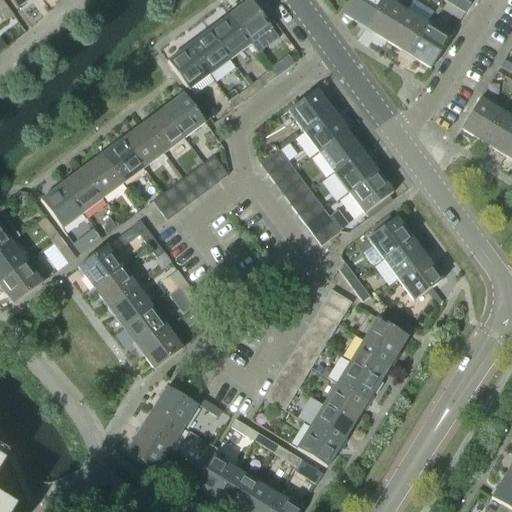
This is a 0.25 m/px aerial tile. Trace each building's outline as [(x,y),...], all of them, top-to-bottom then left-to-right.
[(28,0),(8,0),(15,9),(28,0)] [(352,0),(343,15),(364,29),(382,0),(352,0)] [(382,0),(364,29),(386,42),(405,12),(385,0),(382,0)] [(250,2),(228,18),(250,46),(255,54),(277,38),(250,2)] [(5,6),(0,10),(0,13),(6,22),(13,17),(5,6)] [(386,42),(407,56),(426,25),(405,12),(386,42)] [(228,18),(208,33),(229,61),(230,61),(250,46),(228,18)] [(426,25),(407,56),(429,70),(448,39),(426,25)] [(208,33),(188,48),(209,76),(230,61),(229,61),(208,33)] [(209,76),(188,48),(167,63),(188,92),(209,76)] [(270,72),(260,80),(265,87),(276,79),(270,72)] [(246,77),(243,79),(249,88),(255,95),(265,87),(260,80),(253,85),(246,77)] [(502,87),(511,92),(511,82),(507,79),(502,87)] [(249,88),(239,95),(244,102),(255,95),(249,88)] [(288,114),(304,135),(332,114),(317,92),(288,114)] [(244,102),(239,95),(228,103),(234,110),(244,102)] [(183,96),(163,112),(184,141),(205,125),(183,96)] [(461,131),(483,145),(502,114),(479,100),(461,131)] [(163,112),(142,127),(164,156),(184,141),(163,112)] [(304,135),(319,155),(347,134),(332,114),(304,135)] [(483,145),(504,157),(511,144),(511,120),(502,114),(483,145)] [(142,127),(122,142),(144,171),(164,156),(142,127)] [(319,155),(334,175),(362,154),(347,134),(319,155)] [(122,142),(102,157),(123,186),(144,171),(122,142)] [(260,166),(268,177),(287,163),(279,152),(260,166)] [(334,175),(349,196),(378,174),(362,154),(334,175)] [(102,157),(82,172),(103,201),(123,186),(102,157)] [(213,157),(202,165),(217,184),(227,177),(213,157)] [(268,177),(275,187),(295,173),(287,163),(268,177)] [(202,165),(192,173),(207,192),(217,184),(202,165)] [(82,172),(61,187),(83,216),(103,201),(82,172)] [(192,173),(182,180),(196,200),(207,192),(192,173)] [(275,187),(283,197),(302,183),(295,173),(275,187)] [(378,174),(349,196),(364,217),(393,196),(378,174)] [(182,180),(173,187),(187,207),(196,200),(182,180)] [(283,197),(290,207),(310,193),(302,183),(283,197)] [(83,216),(61,187),(40,203),(62,232),(83,216)] [(173,187),(162,195),(169,205),(176,214),(187,207),(173,187)] [(290,207),(298,218),(317,203),(310,193),(290,207)] [(151,203),(158,212),(169,205),(162,195),(151,203)] [(298,218),(305,228),(325,213),(317,203),(298,218)] [(169,205),(158,212),(166,222),(176,214),(169,205)] [(305,228),(313,238),(332,223),(325,213),(305,228)] [(0,218),(0,252),(11,244),(19,238),(3,217),(0,218)] [(37,223),(45,234),(52,229),(44,218),(37,223)] [(382,261),(383,262),(412,240),(396,219),(367,241),(375,251),(367,257),(374,266),(382,261)] [(132,228),(140,238),(147,232),(140,222),(132,228)] [(332,223),(313,238),(321,249),(340,235),(332,223)] [(45,234),(53,245),(60,239),(52,229),(45,234)] [(93,230),(72,246),(80,256),(101,241),(93,230)] [(140,238),(148,248),(155,243),(147,232),(140,238)] [(53,245),(61,255),(68,250),(60,239),(53,245)] [(383,262),(397,282),(426,260),(412,240),(383,262)] [(155,243),(148,248),(156,260),(163,254),(155,243)] [(0,252),(0,283),(26,264),(11,244),(0,252)] [(77,268),(92,290),(121,268),(106,247),(77,268)] [(68,250),(61,255),(68,265),(75,260),(68,250)] [(426,260),(397,282),(414,303),(442,281),(426,260)] [(26,264),(0,283),(0,289),(13,307),(42,286),(26,264)] [(338,272),(346,283),(353,277),(345,267),(338,272)] [(92,290),(107,310),(136,289),(121,268),(92,290)] [(170,277),(178,289),(185,284),(177,272),(170,277)] [(346,283),(354,293),(361,288),(353,277),(346,283)] [(178,289),(185,299),(192,294),(185,284),(178,289)] [(361,288),(354,293),(362,304),(369,299),(361,288)] [(107,310),(122,330),(151,309),(136,289),(107,310)] [(331,292),(324,303),(344,316),(351,304),(331,292)] [(185,299),(186,300),(192,308),(193,310),(200,305),(192,294),(185,299)] [(324,303),(317,314),(337,327),(344,316),(324,303)] [(122,330),(137,351),(166,330),(151,309),(122,330)] [(317,314),(311,324),(331,337),(337,327),(317,314)] [(377,320),(363,343),(393,361),(407,339),(377,320)] [(311,324),(304,336),(324,348),(331,337),(311,324)] [(166,330),(137,351),(153,372),(181,351),(166,330)] [(304,336),(297,346),(317,358),(324,348),(304,336)] [(363,343),(350,364),(380,383),(393,361),(363,343)] [(297,346),(290,357),(311,369),(317,358),(297,346)] [(290,357),(284,368),(304,380),(311,369),(290,357)] [(350,364),(337,385),(367,404),(380,383),(350,364)] [(284,368),(277,379),(297,391),(304,380),(284,368)] [(277,379),(271,389),(291,402),(297,391),(277,379)] [(337,385),(323,407),(353,426),(367,404),(337,385)] [(166,388),(152,411),(182,430),(196,407),(195,407),(199,400),(178,386),(174,393),(166,388)] [(291,402),(271,389),(264,400),(284,412),(291,402)] [(323,407),(310,428),(340,447),(353,426),(323,407)] [(152,411),(139,432),(169,451),(182,430),(152,411)] [(230,429),(242,436),(247,429),(235,421),(230,429)] [(340,447),(310,428),(296,451),(326,469),(340,447)] [(242,436),(252,443),(257,435),(247,429),(242,436)] [(169,451),(139,432),(125,455),(155,473),(169,451)] [(252,443),(274,456),(279,448),(257,435),(252,443)] [(209,446),(202,457),(210,462),(213,457),(217,451),(209,446)] [(274,456),(285,463),(290,455),(279,448),(274,456)] [(0,511),(11,511),(12,511),(0,504),(0,466),(6,458),(0,454),(0,511)] [(290,455),(285,463),(296,470),(301,462),(290,455)] [(194,488),(216,501),(235,471),(213,457),(210,462),(203,473),(194,488)] [(195,468),(203,473),(210,462),(202,457),(195,468)] [(216,501),(233,511),(239,511),(257,484),(235,471),(216,501)] [(511,511),(511,481),(504,477),(491,500),(500,505),(510,511),(511,511)] [(239,511),(268,511),(278,497),(257,484),(239,511)] [(278,497),(268,511),(300,511),(278,497)]
